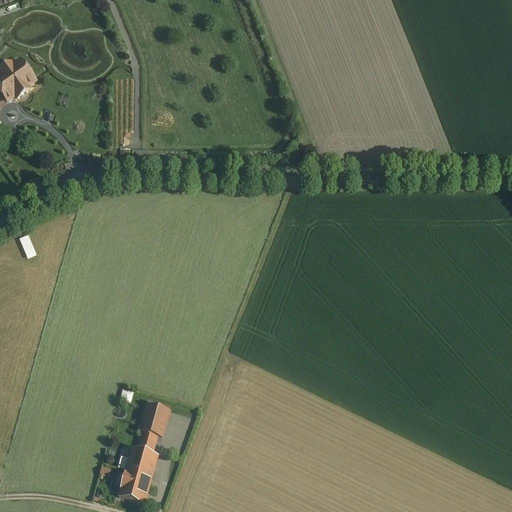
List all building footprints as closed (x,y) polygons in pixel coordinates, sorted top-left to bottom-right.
[(0,9),(0,15),(19,10),(17,4),(0,9)] [(0,92),(8,104),(15,98),(17,101),(31,91),(29,89),(35,84),(20,62),(12,68),(10,65),(0,72),(0,92)] [(124,159),(134,160),(134,151),(124,151),(124,159)] [(169,413),(146,407),(139,434),(162,440),(169,413)] [(157,458),(132,451),(125,477),(150,484),(157,458)] [(98,478),(107,479),(108,470),(98,469),(98,478)] [(150,484),(125,477),(118,499),(143,506),(150,484)]
